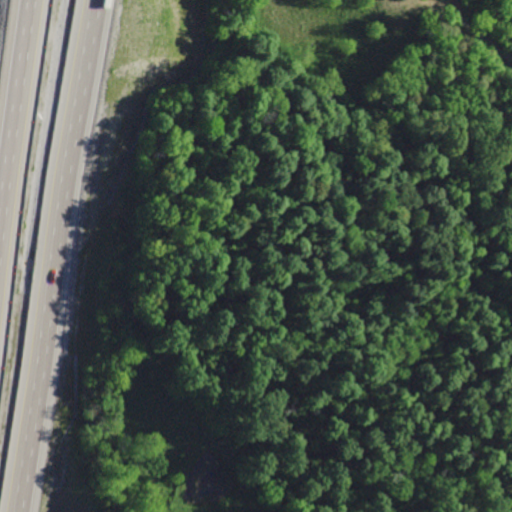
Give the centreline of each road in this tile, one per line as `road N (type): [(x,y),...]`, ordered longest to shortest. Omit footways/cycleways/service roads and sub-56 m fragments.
road 1 (motorway): [(38,511),(108,0)]
road 2 (motorway): [(23,0),(0,191)]
